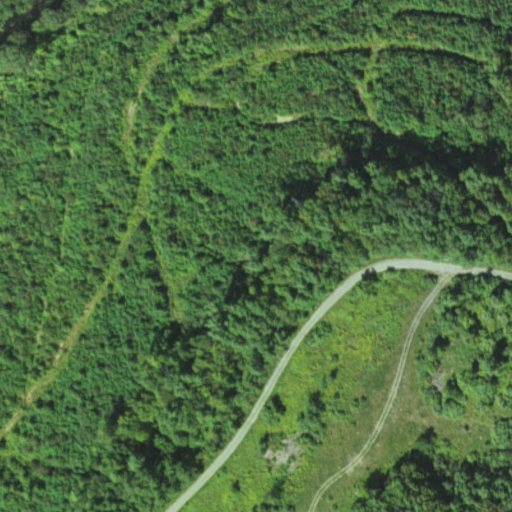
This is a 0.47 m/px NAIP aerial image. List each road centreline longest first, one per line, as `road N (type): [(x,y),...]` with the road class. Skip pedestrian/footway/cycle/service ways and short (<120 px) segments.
road 1 (track): [(511,212),(452,162),(389,154),(346,163),(334,226),(199,383),(158,405),(143,455),(89,511)]
road 2 (track): [(224,511),(223,372),(153,172),(158,58),(196,15),(243,0)]
road 3 (track): [(156,104),(135,146),(112,268),(65,344),(0,416)]
